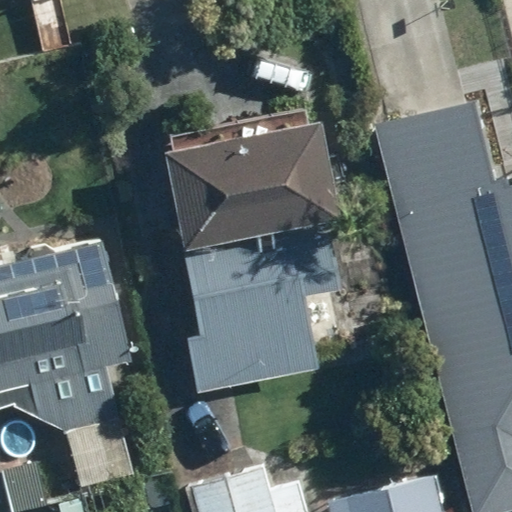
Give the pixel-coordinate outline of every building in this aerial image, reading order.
[(386,110),(488,500),(511,494),(511,165),(505,168),(483,85),(386,110)] [(170,138),(188,235),(344,205),(326,109),(312,111),(310,100),(175,125),(177,137),(170,138)] [(387,165),(357,168),(358,183),(389,179),(387,165)] [(336,226),(190,254),(204,325),(190,329),(200,384),(324,359),(311,286),(346,279),(336,226)] [(107,234),(0,258),(0,403),(17,400),(70,423),(123,411),(110,357),(134,352),(107,234)] [(437,454),(461,448),(455,428),(431,435),(437,454)] [(47,507),(44,455),(8,457),(11,509),(47,507)] [(317,511),(308,477),(283,484),(276,460),(197,482),(205,511),(317,511)] [(458,511),(448,469),(341,494),(344,511),(458,511)]
